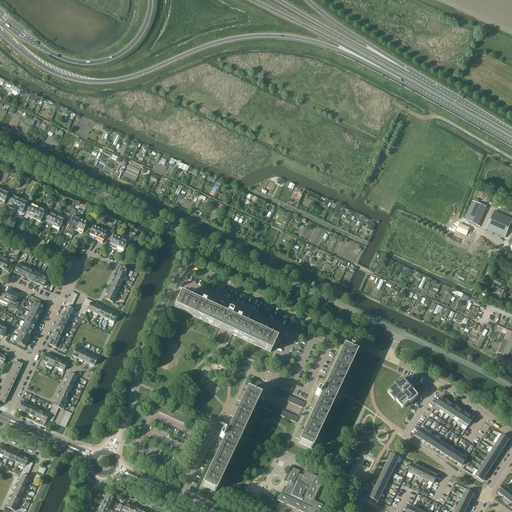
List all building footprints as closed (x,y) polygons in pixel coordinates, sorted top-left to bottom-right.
[(22,89),(20,93),(28,97),(30,93),(22,89)] [(116,161),(125,166),(128,161),(119,156),(116,161)] [(153,172),(149,179),(156,182),(159,176),(153,172)] [(8,194),(1,190),(0,193),(0,203),(3,205),(6,200),(7,200),(8,197),(7,197),(8,194)] [(15,210),(20,199),(13,196),(11,199),(9,201),(10,202),(9,204),(8,207),(15,210)] [(491,197),(489,202),(497,206),(508,211),(508,212),(511,214),(511,206),(508,205),(491,197)] [(27,202),(20,199),(15,210),(21,214),(23,211),(24,208),(25,209),(26,206),(25,206),(27,202)] [(473,201),(464,219),(478,226),(486,207),(473,201)] [(28,213),(26,216),(33,219),(38,208),(31,204),(30,208),(29,207),(28,210),(29,210),(27,213),(28,213)] [(334,211),(340,214),(343,207),(337,204),(334,211)] [(38,208),(33,219),(40,222),(41,219),(42,219),(43,217),(44,217),(45,215),(46,215),(49,210),(46,209),(45,211),(38,208)] [(46,222),(45,225),(52,228),(57,216),(50,213),(51,211),(49,210),(46,215),(47,216),(46,218),(47,219),(46,222)] [(511,219),(494,211),(486,229),(504,237),(511,224),(511,219)] [(370,218),(355,212),(354,216),(359,219),(357,225),(360,226),(363,220),(368,222),(370,218)] [(57,216),(52,228),(59,231),(60,228),(62,229),(65,224),(66,223),(67,221),(68,218),(65,217),(58,214),(57,216)] [(75,231),(80,220),(73,216),(72,219),(71,219),(70,222),(71,222),(69,225),(70,225),(68,227),(75,231)] [(87,223),(80,220),(75,231),(82,234),(83,231),(85,229),(87,226),(86,226),(87,223)] [(367,228),(373,231),(376,223),(370,221),(367,228)] [(460,225),(457,231),(466,235),(469,229),(460,225)] [(90,234),(88,237),(95,240),(101,229),(94,226),(92,229),(91,228),(90,231),(91,231),(90,234)] [(101,229),(95,240),(102,243),(104,240),(104,241),(105,238),(106,238),(107,236),(109,237),(111,234),(108,232),(101,229)] [(110,244),(109,246),(116,250),(121,238),(114,235),(111,234),(110,237),(111,238),(110,241),(111,241),(110,244)] [(121,238),(116,250),(122,253),(124,250),(125,248),(126,248),(127,245),(126,245),(128,242),(121,238)] [(9,261),(4,259),(0,268),(5,270),(5,271),(8,273),(13,261),(11,260),(10,261),(9,261)] [(19,262),(14,273),(19,275),(24,265),(19,262)] [(24,265),(19,275),(24,277),(29,267),(24,265)] [(121,267),(119,266),(118,268),(120,269),(118,272),(125,275),(128,277),(130,271),(121,267)] [(29,267),(24,277),(29,280),(33,269),(29,267)] [(33,269),(29,280),(33,282),(39,271),(33,269)] [(39,271),(33,282),(38,284),(43,273),(39,271)] [(125,275),(118,272),(116,276),(115,275),(114,277),(122,281),(125,275)] [(43,273),(38,284),(43,287),(49,276),(43,273)] [(122,281),(114,277),(113,279),(115,280),(113,283),(120,286),(122,281)] [(381,298),(387,281),(380,279),(379,281),(376,280),(370,294),(381,298)] [(392,287),(391,288),(399,291),(401,287),(388,282),(387,285),(392,287)] [(120,286),(113,283),(111,287),(110,286),(109,288),(117,292),(120,286)] [(494,291),(492,295),(494,296),(498,298),(503,300),(507,293),(506,292),(508,289),(503,287),(501,290),(496,288),(494,291)] [(117,292),(109,288),(108,290),(110,291),(108,294),(115,297),(117,292)] [(3,294),(0,299),(0,300),(8,304),(13,293),(8,291),(6,295),(3,294)] [(13,293),(8,304),(16,308),(19,301),(16,300),(18,296),(13,293)] [(115,297),(108,294),(106,298),(105,297),(104,299),(112,303),(115,297)] [(236,320),(233,319),(236,314),(228,310),(228,311),(215,306),(213,309),(180,294),(174,307),(230,333),(270,352),(276,339),(236,320)] [(88,307),(87,310),(92,313),(96,305),(93,304),(93,302),(91,301),(90,304),(88,307)] [(33,302),(31,307),(41,312),(44,307),(41,306),(42,304),(39,303),(38,304),(33,302)] [(445,316),(448,317),(451,310),(437,304),(435,311),(441,313),(440,316),(444,318),(445,316)] [(98,315),(102,307),(100,306),(99,307),(96,305),(92,313),(98,315)] [(74,310),(71,308),(65,306),(64,308),(66,309),(64,312),(71,315),(74,310)] [(31,307),(29,312),(39,317),(41,312),(31,307)] [(104,307),(102,307),(98,315),(103,318),(107,310),(103,309),(104,307)] [(109,320),(113,312),(111,311),(110,312),(107,310),(103,318),(109,320)] [(27,317),(26,317),(37,322),(39,317),(29,312),(27,317)] [(71,315),(64,312),(63,316),(61,315),(60,317),(69,321),(71,315)] [(115,313),(113,312),(109,320),(114,323),(118,316),(114,314),(115,313)] [(26,316),(24,322),(35,327),(37,322),(26,317),(27,317),(26,316)] [(69,321),(60,317),(59,319),(61,320),(59,323),(66,326),(69,321)] [(483,332),(485,326),(474,321),(471,328),(476,330),(483,332)] [(24,322),(22,327),(32,332),(35,327),(24,322)] [(69,328),(66,326),(59,323),(57,327),(56,326),(55,328),(66,333),(69,328)] [(3,324),(0,330),(0,335),(3,337),(8,326),(3,324)] [(20,331),(20,332),(30,336),(32,332),(22,327),(20,331)] [(66,333),(55,328),(54,330),(56,331),(54,334),(64,338),(66,333)] [(511,331),(508,330),(498,353),(502,355),(501,358),(511,362),(511,331)] [(19,331),(17,336),(17,337),(17,336),(28,341),(30,336),(20,332),(20,331),(19,331)] [(64,338),(54,334),(52,337),(51,337),(50,339),(61,344),(64,338)] [(17,337),(15,342),(25,346),(28,341),(17,336),(17,337)] [(61,344),(50,339),(49,341),(50,341),(49,345),(56,348),(58,350),(61,344)] [(311,449),(332,403),(337,394),(356,353),(343,346),(323,388),(322,389),(318,387),(314,394),(315,395),(309,407),(313,409),(303,430),(300,428),(295,438),(299,440),(298,442),(311,449)] [(77,358),(81,351),(75,349),(72,356),(77,358)] [(83,361),(86,354),(81,351),(77,358),(83,361)] [(48,363),(51,355),(49,354),(49,355),(45,354),(42,361),(47,363),(48,363)] [(89,363),(92,356),(86,354),(83,361),(89,363)] [(53,366),(56,359),(53,357),(54,356),(51,355),(48,363),(47,363),(46,366),(52,368),(53,366)] [(94,366),(97,359),(92,356),(89,363),(94,366)] [(59,368),(62,360),(60,359),(60,360),(56,359),(53,366),(59,368)] [(64,361),(62,360),(59,368),(64,371),(67,364),(64,362),(64,361)] [(0,400),(3,402),(13,381),(21,364),(16,362),(0,394),(0,400)] [(70,374),(68,373),(67,375),(69,376),(67,379),(74,382),(77,377),(70,373),(70,374)] [(390,391),(388,393),(395,401),(396,400),(399,405),(401,403),(404,407),(409,402),(410,403),(415,399),(413,398),(417,395),(413,390),(403,378),(395,385),(396,386),(390,391)] [(74,382),(67,379),(66,382),(64,382),(63,384),(72,388),(74,382)] [(72,388),(63,384),(63,386),(64,386),(62,390),(69,393),(72,388)] [(260,395),(257,394),(252,391),(247,389),(245,392),(242,390),(237,400),(241,402),(238,407),(234,405),(230,415),(233,417),(227,430),(227,432),(222,430),(218,437),(219,438),(213,450),(217,452),(202,485),(215,492),(241,436),(258,399),(260,395)] [(69,393),(62,390),(61,393),(59,393),(58,394),(67,398),(69,393)] [(67,398),(58,394),(57,396),(59,397),(57,401),(64,404),(67,398)] [(442,396),(435,407),(440,410),(446,400),(447,399),(442,396)] [(24,412),(27,405),(28,402),(23,400),(18,409),(24,412)] [(446,400),(440,410),(444,413),(450,403),(446,400)] [(64,404),(57,401),(56,404),(54,403),(53,406),(59,408),(62,410),(64,404)] [(450,403),(444,413),(449,416),(455,406),(450,403)] [(29,415),(33,408),(27,405),(24,412),(29,415)] [(455,406),(449,416),(453,419),(455,417),(459,409),(455,406)] [(35,417),(38,410),(33,408),(29,415),(35,417)] [(459,409),(455,417),(459,419),(464,412),(459,409)] [(40,420),(43,413),(38,410),(35,417),(40,420)] [(47,419),(48,417),(49,415),(46,414),(47,411),(45,410),(43,413),(40,420),(46,422),(47,419)] [(459,419),(458,421),(462,424),(468,415),(464,412),(459,419)] [(468,415),(462,424),(467,427),(473,418),(468,415)] [(421,428),(415,437),(420,440),(421,439),(426,431),(421,428)] [(426,431),(421,439),(425,442),(430,434),(432,432),(427,429),(426,432),(426,431)] [(430,434),(425,442),(430,445),(435,437),(430,434)] [(502,434),(499,439),(506,444),(509,439),(502,434)] [(435,437),(430,445),(434,448),(439,440),(441,438),(436,435),(435,437)] [(496,438),(493,442),(496,444),(503,449),(506,444),(499,439),(496,438)] [(439,440),(434,448),(439,451),(444,443),(439,440)] [(342,465),(339,471),(348,476),(351,469),(353,469),(354,465),(356,466),(359,459),(358,458),(360,454),(363,456),(366,449),(357,445),(356,446),(347,442),(346,444),(343,452),(347,454),(342,465)] [(444,443),(439,451),(443,454),(448,446),(444,443)] [(496,444),(493,448),(500,453),(503,449),(496,444)] [(448,446),(443,454),(448,457),(453,449),(448,446)] [(490,447),(487,451),(490,453),(497,458),(500,453),(493,448),(490,447)] [(7,448),(3,456),(9,459),(12,451),(9,450),(9,448),(7,448)] [(453,449),(448,457),(452,460),(457,452),(453,449)] [(12,451),(9,459),(14,461),(18,453),(16,452),(16,453),(12,451)] [(457,452),(452,460),(457,462),(462,455),(457,452)] [(18,453),(14,461),(20,464),(23,457),(20,455),(20,453),(18,453)] [(388,458),(389,459),(397,462),(400,457),(391,453),(388,458)] [(490,453),(487,457),(495,462),(497,458),(490,453)] [(462,455),(457,462),(462,466),(467,458),(462,455)] [(20,464),(18,466),(24,468),(25,466),(26,463),(28,460),(28,461),(29,458),(27,457),(26,458),(23,457),(20,464)] [(487,457),(484,462),(492,467),(495,462),(487,457)] [(389,459),(387,463),(395,467),(397,462),(389,459)] [(484,462),(481,466),(489,471),(492,467),(484,462)] [(392,472),(395,467),(387,463),(384,468),(392,472)] [(413,464),(409,472),(414,474),(418,466),(413,464)] [(418,466),(414,474),(419,477),(422,469),(418,466)] [(481,466),(478,471),(486,476),(489,471),(481,466)] [(314,500),(324,480),(316,476),(305,471),(303,475),(302,475),(302,476),(298,474),(299,471),(292,468),(286,482),(288,483),(283,494),(280,493),(277,500),(302,511),(319,511),(323,505),(314,500)] [(390,477),(392,472),(384,468),(382,473),(390,477)] [(419,477),(417,480),(422,482),(423,479),(427,471),(422,469),(419,477)] [(476,469),(472,475),(475,476),(484,481),(487,476),(486,476),(478,471),(476,469)] [(427,471),(423,479),(428,481),(432,473),(427,471)] [(388,482),(390,477),(382,473),(380,478),(388,482)] [(432,473),(428,481),(433,484),(437,476),(432,473)] [(20,480),(27,484),(29,478),(27,477),(21,474),(20,476),(21,477),(20,480)] [(385,487),(388,482),(380,478),(377,483),(385,487)] [(17,483),(16,485),(24,489),(27,484),(20,480),(19,481),(18,484),(17,483)] [(383,492),(385,487),(377,483),(375,488),(383,492)] [(16,488),(15,491),(22,494),(24,489),(16,485),(15,487),(16,488)] [(504,486),(498,493),(502,497),(503,496),(509,489),(504,486)] [(381,496),(383,492),(375,488),(373,492),(381,496)] [(511,491),(509,489),(503,496),(507,499),(511,493),(511,491)] [(474,494),(466,490),(463,495),(471,499),(474,494)] [(12,494),(11,496),(19,500),(22,494),(15,491),(13,495),(12,494)] [(378,501),(381,496),(373,492),(370,498),(378,501)] [(107,494),(104,500),(112,503),(114,498),(107,494)] [(469,504),(471,499),(463,495),(461,500),(469,504)] [(10,501),(10,502),(17,505),(19,500),(11,496),(10,498),(11,499),(10,501)] [(102,505),(101,505),(109,509),(111,510),(113,504),(112,504),(112,503),(104,500),(102,504),(102,505)] [(467,509),(469,504),(461,500),(459,505),(467,509)] [(17,505),(10,502),(8,506),(7,505),(6,507),(8,508),(7,509),(9,510),(8,511),(14,511),(15,511),(14,511),(17,505)]
